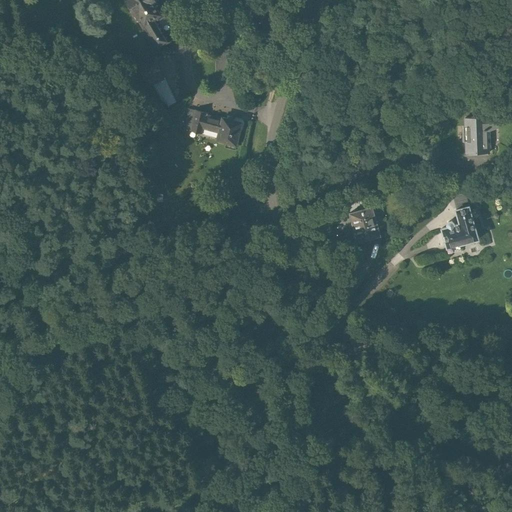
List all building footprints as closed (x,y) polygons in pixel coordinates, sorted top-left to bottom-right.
[(128,0),(158,49),(172,41),(166,30),(171,26),(165,15),(168,14),(159,0),(128,0)] [(152,85),(163,80),(155,62),(138,70),(147,87),(152,85)] [(174,103),(163,80),(152,85),(162,109),(174,103)] [(206,115),(188,111),(183,132),(201,136),(202,132),(218,135),(216,142),(238,146),(243,121),(222,117),(222,121),(206,117),(206,115)] [(498,118),(465,120),(466,152),(487,151),(486,134),(499,134),(498,118)] [(350,213),(358,241),(379,236),(372,207),(350,213)] [(441,230),(446,249),(477,240),(468,207),(455,210),(459,225),(441,230)]
